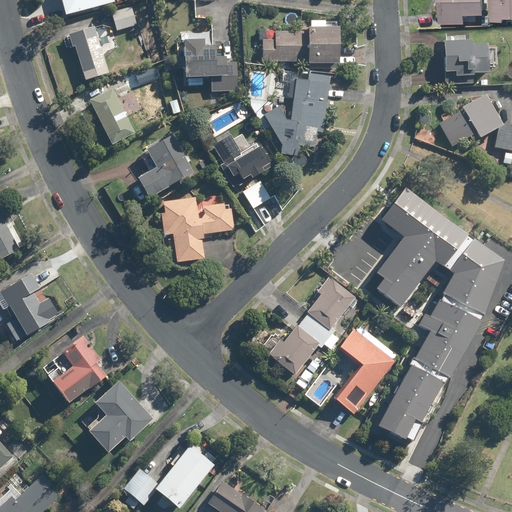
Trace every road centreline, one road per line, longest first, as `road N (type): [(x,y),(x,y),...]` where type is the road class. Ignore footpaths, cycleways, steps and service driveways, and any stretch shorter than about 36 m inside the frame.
road 1 (residential): [(385,0),(388,99),(377,138),(343,189),(178,347)]
road 2 (residential): [(178,347),(73,206),(28,113),(0,16)]
road 3 (residential): [(427,511),(242,399),(178,347)]
